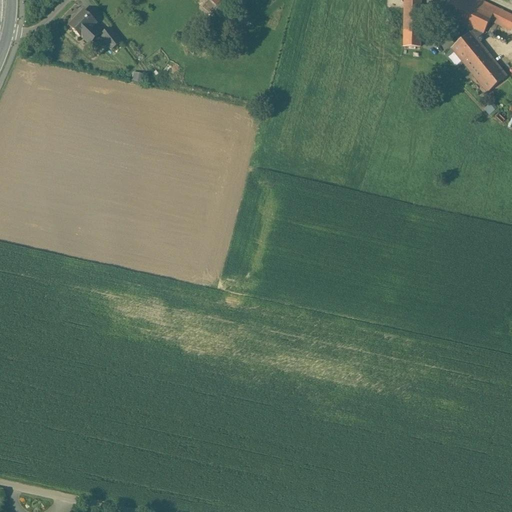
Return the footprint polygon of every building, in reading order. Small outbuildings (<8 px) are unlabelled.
[(421,0),(404,0),(404,48),(421,49),(421,0)] [(452,49),(472,75),(491,59),(476,41),(484,34),(490,22),(511,31),(511,17),(477,0),(452,0),(445,16),(475,30),(452,49)] [(242,1),(233,11),(238,15),(247,5),(242,1)] [(70,26),(82,38),(92,27),(95,24),(83,13),(70,26)] [(98,33),(92,27),(82,38),(89,45),(96,38),(95,37),(98,33)] [(120,43),(109,30),(101,35),(112,49),(120,43)] [(506,77),(491,59),(472,75),(487,93),(506,77)] [(136,72),(135,80),(145,81),(146,73),(136,72)]
